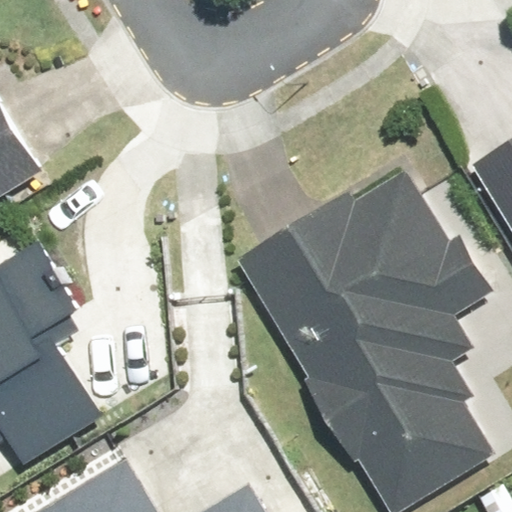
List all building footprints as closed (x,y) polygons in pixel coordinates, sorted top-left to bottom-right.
[(0,207),(62,171),(14,89),(0,96),(0,207)] [(511,155),(495,165),(511,194),(511,155)] [(372,197),(260,261),(328,379),(322,383),(370,469),(381,463),(408,511),(416,511),(511,457),(511,449),(484,402),(490,397),(469,358),(487,348),(468,317),(511,291),(511,284),(483,233),(466,241),(427,174),(377,203),(372,197)] [(0,476),(36,453),(45,467),(122,418),(66,331),(95,312),(53,248),(15,272),(0,250),(0,476)] [(225,511),(176,511),(145,462),(64,511),(281,511),(265,487),(225,511)]
